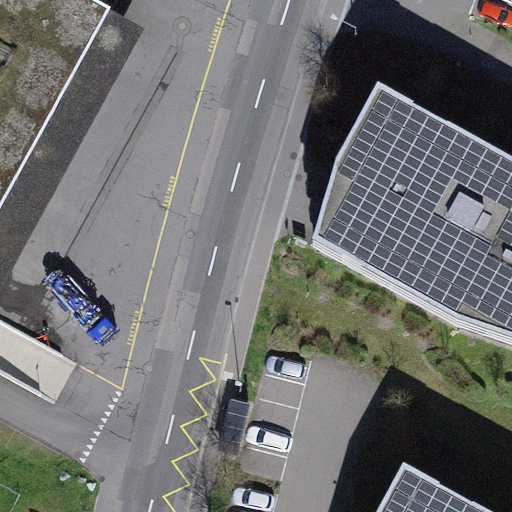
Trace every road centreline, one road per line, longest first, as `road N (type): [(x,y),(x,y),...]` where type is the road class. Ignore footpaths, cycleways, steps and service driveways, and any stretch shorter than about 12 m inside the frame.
road 1 (residential): [(157,473),(288,0)]
road 2 (residential): [(0,387),(157,473)]
